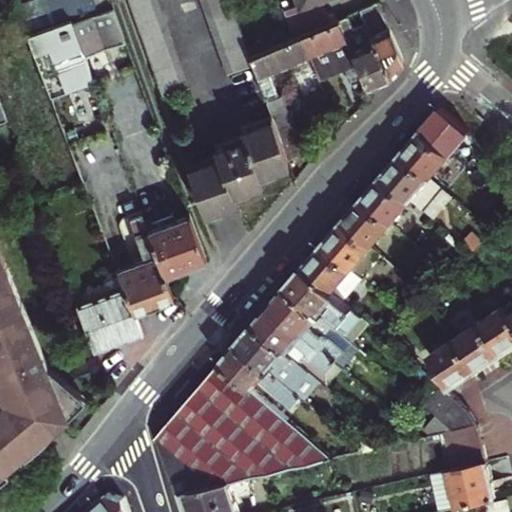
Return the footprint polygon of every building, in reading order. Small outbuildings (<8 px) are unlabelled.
[(27,0),(20,2),(30,28),(95,4),(96,6),(110,0),(27,0)] [(192,86),(161,0),(131,0),(166,96),(192,86)] [(233,0),(203,0),(231,72),(256,63),(251,51),(233,0)] [(380,26),(370,30),(390,73),(398,62),(404,54),(378,0),(374,0),(370,2),(374,13),(380,26)] [(116,1),(75,16),(88,52),(130,38),(116,1)] [(370,2),(360,6),(365,18),(374,13),(370,2)] [(390,73),(370,30),(365,18),(360,6),(345,12),(350,24),(359,44),(350,48),(357,63),(367,84),(379,79),(388,75),(390,73)] [(75,16),(31,31),(54,93),(97,78),(88,52),(75,16)] [(336,16),(301,31),(311,52),(346,37),(341,28),(336,16)] [(346,37),(350,48),(359,44),(350,24),(341,28),(346,37)] [(269,98),(278,95),(269,70),(311,52),(301,31),(251,51),(256,63),(269,98)] [(311,52),(322,78),(338,71),(357,63),(350,48),(346,37),(311,52)] [(285,92),(278,95),(269,98),(274,113),(280,129),(290,157),(302,152),(307,151),(285,92)] [(0,122),(10,118),(0,93),(0,122)] [(433,116),(421,129),(449,153),(468,131),(440,107),(433,116)] [(222,152),(191,163),(196,179),(213,225),(243,214),(241,206),(262,198),(271,195),(269,187),(297,177),(290,157),(280,129),(274,113),(245,124),(248,132),(219,143),(222,152)] [(412,139),(402,151),(430,175),(449,153),(421,129),(412,139)] [(455,197),(430,175),(402,151),(391,163),(382,173),(410,198),(436,219),(455,197)] [(391,220),(410,198),(382,173),(372,185),(363,196),(391,220)] [(371,243),(391,220),(363,196),(353,208),(343,218),(371,243)] [(175,292),(167,270),(149,220),(145,210),(134,213),(149,256),(119,266),(126,283),(135,307),(152,301),(175,292)] [(175,211),(149,220),(167,270),(186,262),(208,255),(192,211),(177,216),(175,211)] [(383,254),(371,243),(343,218),(333,230),(324,241),(363,276),(383,254)] [(471,251),(483,240),(473,231),(463,243),(471,251)] [(70,412),(85,396),(49,362),(0,241),(0,390),(4,400),(0,402),(0,475),(17,461),(42,440),(46,436),(70,412)] [(314,252),(304,263),(346,299),(365,278),(363,276),(324,241),(314,252)] [(294,274),(287,282),(354,340),(355,341),(372,322),(346,299),(304,263),(294,274)] [(354,340),(287,282),(279,292),(271,302),(337,359),(354,340)] [(126,283),(78,301),(95,348),(118,339),(144,330),(135,307),(126,283)] [(337,359),(271,302),(263,310),(254,321),(320,378),(337,359)] [(511,343),(511,312),(511,310),(505,302),(481,318),(502,350),(511,343)] [(481,318),(455,335),(477,366),(488,359),(502,350),(481,318)] [(382,320),(376,326),(385,333),(390,327),(382,320)] [(246,330),(239,339),(302,394),(308,400),(323,382),(320,378),(254,321),(246,330)] [(398,332),(392,339),(406,352),(412,345),(398,332)] [(477,366),(455,335),(430,352),(451,383),(463,375),(477,366)] [(231,348),(222,359),(253,387),(261,378),(292,405),(302,394),(239,339),(231,348)] [(189,490),(236,479),(252,475),(333,457),(253,387),(222,359),(210,373),(195,389),(189,396),(178,409),(157,433),(177,493),(189,490)] [(328,386),(345,366),(337,359),(320,378),(323,382),(328,386)] [(468,406),(443,384),(426,403),(438,413),(455,428),(479,422),(485,421),(468,406)] [(442,431),(455,428),(438,413),(424,428),(430,434),(442,431)] [(487,458),(479,422),(455,428),(442,431),(449,468),(487,458)] [(366,428),(353,440),(363,449),(373,447),(366,428)] [(497,494),(487,458),(449,468),(432,472),(440,507),(497,494)] [(252,475),(236,479),(241,494),(256,490),(252,475)] [(246,511),(241,494),(236,479),(189,490),(194,506),(196,511),(246,511)] [(130,511),(125,496),(110,492),(87,511),(86,511),(130,511)] [(504,496),(492,499),(495,508),(506,505),(504,496)] [(483,511),(495,508),(492,499),(481,502),(483,511)]
